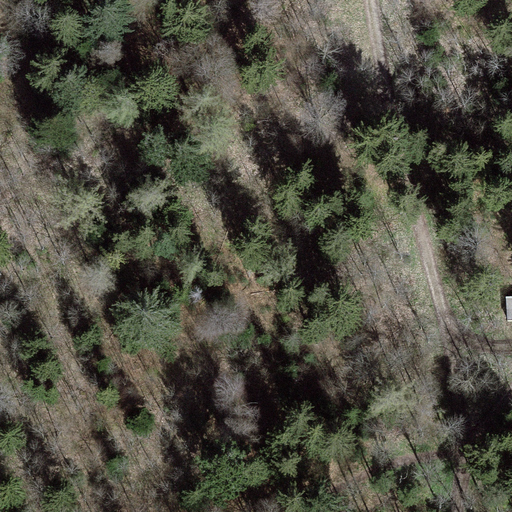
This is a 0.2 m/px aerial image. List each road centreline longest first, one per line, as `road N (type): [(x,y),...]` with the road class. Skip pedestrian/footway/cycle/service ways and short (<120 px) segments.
road 1 (track): [(464,451),(449,337),(392,139),(378,0)]
road 2 (track): [(312,511),(361,477),(464,451)]
